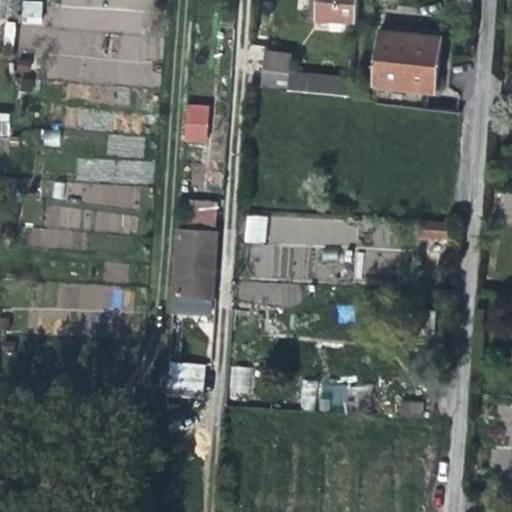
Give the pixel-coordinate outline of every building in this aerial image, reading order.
[(27,0),(21,0),(21,22),(41,22),(42,1),(27,0)] [(60,0),(59,26),(107,29),(108,0),(60,0)] [(220,1),(213,0),(196,0),(194,45),(192,45),(187,103),(205,105),(208,73),(212,73),(214,46),(217,47),(220,1)] [(356,0),(318,0),(318,16),(355,18),(356,0)] [(403,85),(401,104),(426,106),(428,88),(434,88),(441,36),(420,34),(420,27),(404,25),(403,32),(378,29),(372,81),(403,85)] [(287,86),(289,71),(262,69),(260,82),(287,86)] [(297,117),(350,122),(351,109),(358,109),(371,111),(371,103),(372,101),(353,99),(353,101),(300,96),(297,117)] [(370,112),(410,116),(411,108),(371,103),(371,111),(370,112)] [(448,113),(411,108),(410,116),(409,129),(446,133),(448,113)] [(357,123),(358,109),(351,109),(350,122),(357,123)] [(0,136),(9,136),(10,113),(0,112),(0,136)] [(308,151),(355,154),(356,139),(309,134),(308,151)] [(114,136),(114,155),(142,156),(142,137),(114,136)] [(152,162),(78,160),(77,178),(115,179),(151,180),(152,162)] [(84,209),(136,206),(135,183),(83,186),(84,209)] [(511,193),(502,194),(501,225),(511,224),(511,193)] [(184,224),(216,225),(217,200),(185,199),(184,224)] [(45,206),(45,228),(81,228),(81,207),(45,206)] [(116,232),(120,217),(99,212),(95,227),(116,232)] [(244,243),(266,243),(266,215),(244,215),(244,243)] [(268,217),(268,242),(356,244),(357,218),(268,217)] [(446,238),(445,220),(418,221),(419,240),(446,238)] [(30,246),(59,245),(59,229),(30,230),(30,246)] [(218,232),(178,229),(174,296),(214,299),(218,232)] [(59,310),(121,308),(120,284),(58,286),(59,310)] [(348,309),(348,291),(321,289),(321,307),(348,309)] [(309,318),(266,313),(262,356),(283,357),(282,372),(303,374),(309,318)] [(204,394),(204,363),(168,363),(168,394),(204,394)] [(252,395),(251,365),(230,366),(231,396),(252,395)] [(301,383),(302,410),(317,409),(317,411),(345,410),(344,382),(301,383)] [(429,417),(430,399),(395,396),(394,414),(429,417)] [(205,426),(207,403),(166,400),(165,411),(161,468),(202,471),(203,450),(205,426)] [(391,418),(390,439),(419,441),(419,445),(435,446),(436,421),(391,418)] [(342,481),(328,480),(325,511),(356,511),(357,503),(411,506),(412,482),(388,482),(388,467),(362,466),(361,471),(343,470),(342,481)] [(189,511),(191,491),(200,491),(202,471),(161,468),(159,502),(158,503),(157,511),(189,511)]
